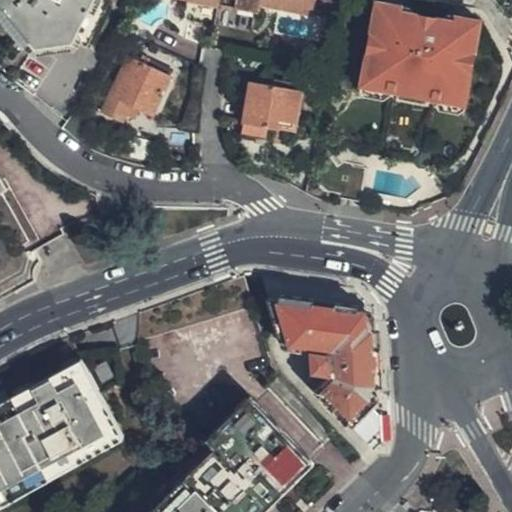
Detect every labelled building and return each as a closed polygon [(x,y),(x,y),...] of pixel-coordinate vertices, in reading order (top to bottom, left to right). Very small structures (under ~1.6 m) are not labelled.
[(0,0),(0,1),(35,45),(74,39),(88,46),(109,0),(0,0)] [(393,8),(374,3),(369,36),(372,36),(370,51),(366,51),(361,83),(392,88),(393,81),(430,87),(429,93),(460,99),(465,68),(462,68),(465,51),(468,51),(473,20),(454,18),(453,22),(435,20),(434,24),(408,19),(409,15),(392,12),(393,8)] [(154,40),(161,24),(140,15),(133,30),(154,40)] [(435,20),(409,15),(408,19),(434,24),(435,20)] [(151,115),(170,74),(130,55),(101,109),(122,120),(127,113),(134,116),(137,109),(151,115)] [(296,131),(304,85),(275,78),(272,90),(248,85),(239,132),(266,137),(268,126),(296,131)] [(430,87),(393,81),(392,88),(429,93),(430,87)] [(80,107),(58,130),(64,137),(75,144),(94,119),(80,107)] [(194,147),(194,128),(164,126),(162,145),(194,147)] [(360,181),(346,179),(343,194),(338,193),(338,197),(361,202),(361,198),(358,197),(360,181)] [(209,287),(139,310),(138,339),(147,336),(253,305),(243,276),(209,287)] [(304,376),(370,449),(381,439),(379,411),(368,399),(378,389),(375,352),(373,317),(361,310),(356,308),(355,304),(332,300),(332,305),(312,301),(312,296),(278,290),(278,296),(265,296),(278,336),(295,339),(313,342),(312,365),(300,369),(299,372),(304,376)] [(0,497),(72,459),(120,433),(82,363),(37,387),(0,405),(0,497)] [(252,511),(308,458),(252,401),(216,436),(199,451),(188,463),(137,511),(252,511)]
